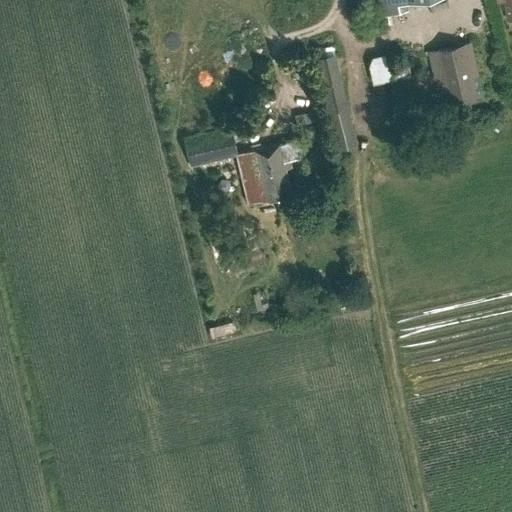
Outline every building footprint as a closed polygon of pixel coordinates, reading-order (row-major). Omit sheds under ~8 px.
[(511,0),(502,0),(507,20),(511,18),(511,0)] [(476,95),(472,77),(477,75),(470,42),(428,53),(436,91),(440,90),(443,103),(476,95)] [(405,48),(386,53),(392,79),(411,74),(405,48)] [(343,87),(340,53),(322,55),(324,74),(335,73),(336,87),(343,87)] [(194,166),(241,155),(234,126),(187,137),(194,166)] [(259,200),(290,193),(284,167),(291,165),(285,140),(246,150),(259,200)]
